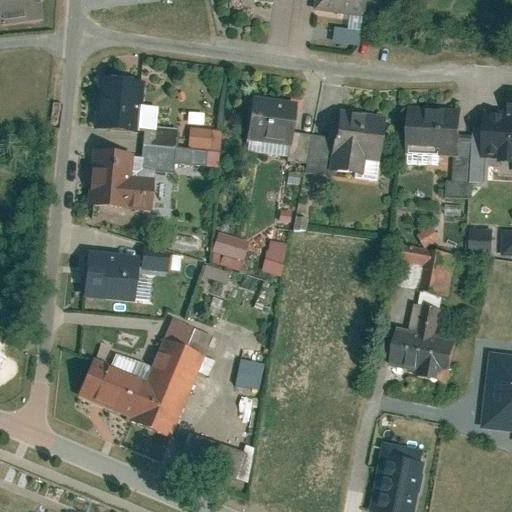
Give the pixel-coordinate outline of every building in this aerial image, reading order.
[(0,0),(0,33),(42,28),(37,0),(0,0)] [(309,0),(308,11),(365,18),(366,0),(309,0)] [(136,81),(91,77),(87,127),(132,130),(135,102),(136,81)] [(483,112),(482,157),(511,157),(511,90),(502,91),(501,112),(483,112)] [(292,101),(249,94),(241,150),(300,159),(304,133),(288,131),(292,101)] [(153,104),(135,102),(132,130),(140,131),(151,132),(151,126),(153,104)] [(450,109),(404,107),(402,163),(434,164),(434,156),(448,156),(449,135),(450,109)] [(328,136),(304,133),(300,159),(299,169),(373,178),(381,115),(332,108),(328,136)] [(199,114),(183,112),(179,149),(201,151),(214,151),(216,129),(197,127),(199,114)] [(140,131),(139,145),(171,148),(172,127),(151,126),(151,132),(140,131)] [(449,135),(448,156),(447,180),(441,180),(441,197),(465,197),(467,135),(449,135)] [(171,148),(139,145),(138,155),(137,168),(145,169),(169,171),(170,163),(200,166),(201,151),(179,149),(171,148)] [(138,155),(85,151),(81,204),(142,209),(145,169),(137,168),(138,155)] [(304,217),(293,216),(292,230),(302,231),(304,217)] [(432,226),(416,232),(420,243),(436,237),(432,226)] [(511,229),(499,229),(498,256),(511,256),(511,229)] [(285,232),(275,230),(272,242),(265,240),(258,272),(276,276),(285,232)] [(464,230),(463,253),(487,253),(487,230),(464,230)] [(243,240),(214,235),(208,264),(237,269),(243,240)] [(450,257),(408,247),(399,284),(426,290),(441,294),(450,257)] [(132,255),(84,250),(79,296),(128,301),(128,297),(130,273),(132,255)] [(162,257),(132,255),(130,273),(150,275),(161,275),(162,257)] [(226,272),(203,265),(199,276),(223,283),(226,272)] [(130,273),(128,297),(147,299),(150,275),(130,273)] [(426,290),(422,305),(438,309),(441,294),(426,290)] [(400,331),(392,366),(441,377),(451,337),(432,333),(438,309),(422,305),(415,335),(400,331)] [(169,320),(163,335),(203,351),(209,336),(169,320)] [(146,378),(88,354),(70,397),(167,437),(203,351),(163,335),(146,378)] [(511,355),(489,353),(481,429),(511,432),(511,355)] [(259,367),(239,365),(237,388),(257,389),(259,367)] [(415,511),(424,466),(380,457),(369,511),(415,511)]
